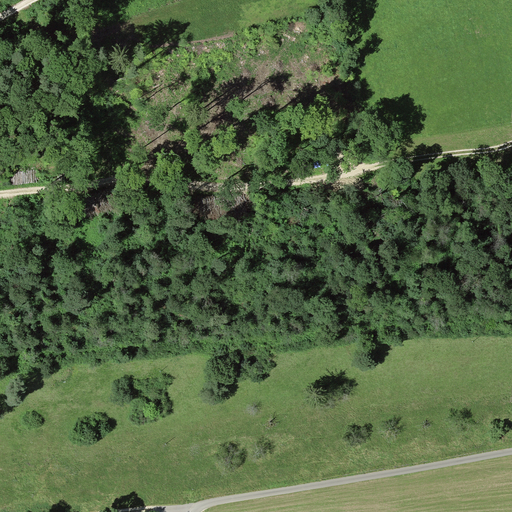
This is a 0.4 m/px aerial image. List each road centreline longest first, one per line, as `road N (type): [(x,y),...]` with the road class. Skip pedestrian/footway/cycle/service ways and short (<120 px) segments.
road 1 (track): [(0,191),(127,179),(226,189),(362,175),(511,140)]
road 2 (unclassified): [(511,451),(210,502),(192,511)]
